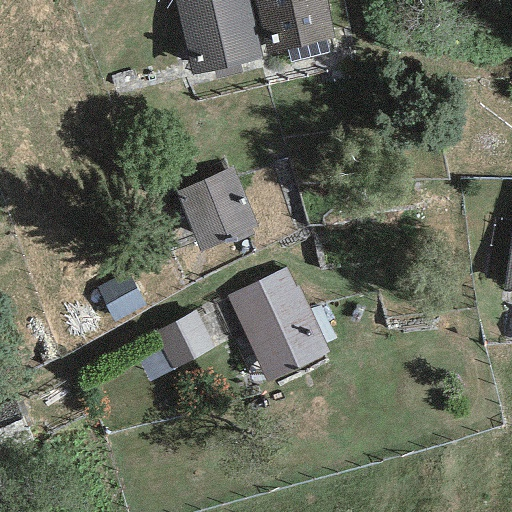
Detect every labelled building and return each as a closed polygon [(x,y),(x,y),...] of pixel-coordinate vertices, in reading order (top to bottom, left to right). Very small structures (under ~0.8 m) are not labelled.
[(248,0),(177,0),(194,80),(261,67),(248,0)] [(256,0),(270,59),(337,44),(326,0),(256,0)] [(231,164),(175,189),(199,242),(255,217),(231,164)] [(284,265),(226,293),(265,373),(327,343),(298,283),(294,285),(284,265)] [(194,308),(153,326),(169,363),(210,345),(194,308)] [(14,392),(0,398),(0,449),(33,435),(14,392)]
